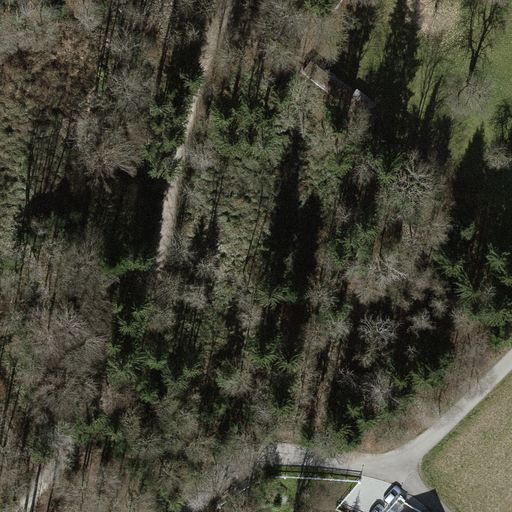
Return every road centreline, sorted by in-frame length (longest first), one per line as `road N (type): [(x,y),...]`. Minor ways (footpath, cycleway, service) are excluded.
road 1 (track): [(10,511),(110,397),(181,240),(181,95),(227,0)]
road 2 (track): [(189,511),(231,463),(281,455),(400,459),(511,359)]
